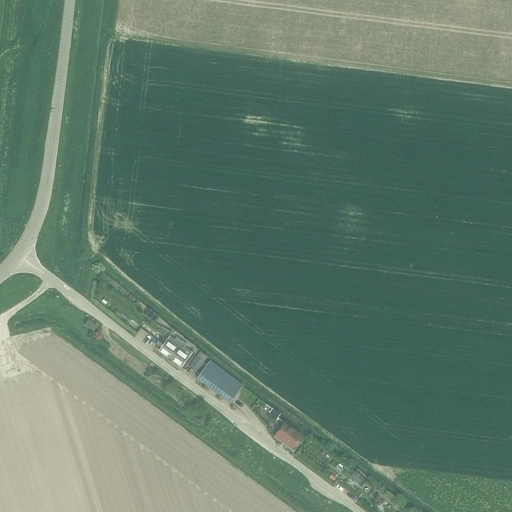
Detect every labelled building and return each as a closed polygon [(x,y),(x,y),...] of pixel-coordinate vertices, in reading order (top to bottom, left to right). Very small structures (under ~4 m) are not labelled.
[(85,325),(94,332),(98,327),(88,320),(85,325)] [(162,349),(160,351),(182,367),(192,353),(186,348),(188,345),(177,337),(175,340),(171,337),(164,345),(162,349)] [(100,338),(97,343),(107,351),(110,346),(100,338)] [(158,341),(155,344),(157,346),(162,349),(164,345),(160,342),(158,341)] [(191,365),(189,367),(197,372),(204,362),(208,358),(200,352),(197,357),(191,365)] [(198,379),(231,404),(243,386),(210,361),(198,379)] [(275,436),(293,450),(302,438),(284,424),(275,436)] [(356,472),(351,478),(357,483),(362,477),(356,472)]
